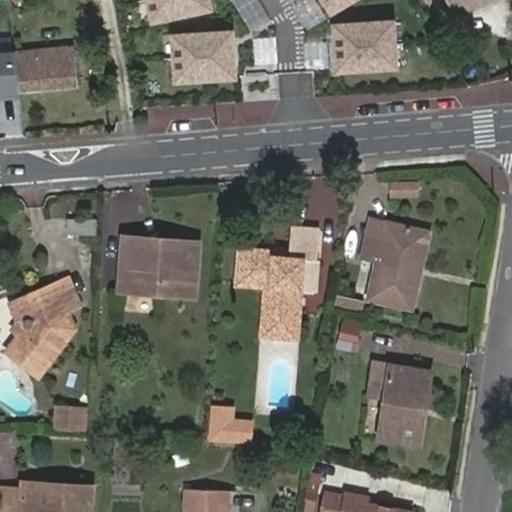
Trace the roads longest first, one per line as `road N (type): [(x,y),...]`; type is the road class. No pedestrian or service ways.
road 1 (tertiary): [(0,166),(511,124)]
road 2 (residential): [(494,468),(511,340)]
